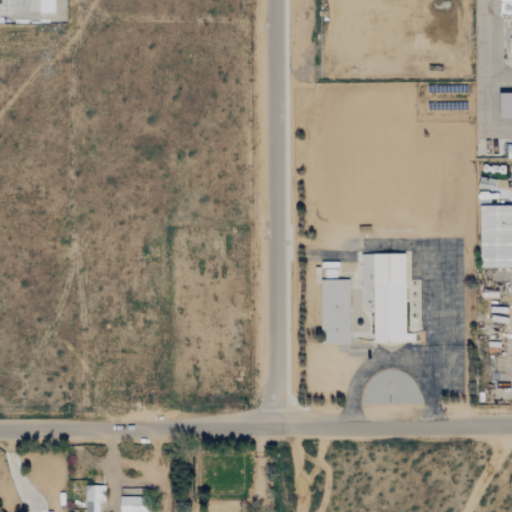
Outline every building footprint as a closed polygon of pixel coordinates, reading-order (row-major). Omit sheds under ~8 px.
[(39,0),(56,0),(56,15),(39,14),(39,0)] [(501,0),(511,0),(511,15),(501,15),(501,0)] [(501,92),(511,91),(511,117),(501,117),(501,92)] [(480,205),(511,204),(511,267),(480,267),(480,205)] [(405,253),(406,333),(418,333),(418,342),(363,342),(363,332),(374,332),(373,253),(405,253)] [(321,278),(350,278),(350,343),(321,343),(321,310),(321,278)] [(105,486),(85,486),(84,511),(98,511),(99,501),(104,501),(105,486)] [(148,511),(148,496),(119,497),(118,511),(148,511)]
